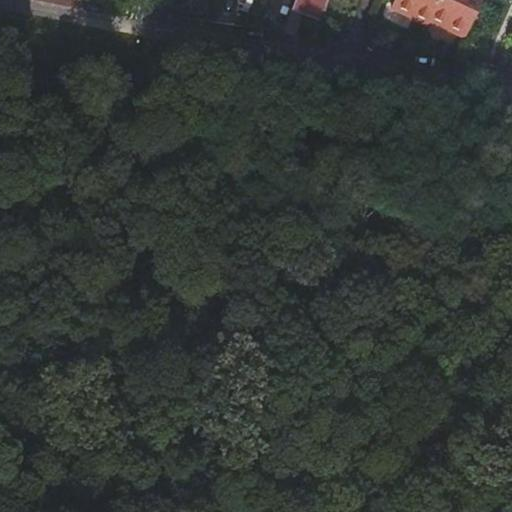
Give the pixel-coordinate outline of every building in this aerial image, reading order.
[(236,0),(237,4),(235,10),(246,14),(251,1),(251,0),(236,0)] [(295,0),(291,12),(312,20),(318,0),(295,0)] [(428,25),(439,0),(395,0),(390,13),(426,29),(428,25)] [(473,18),(481,0),(439,0),(428,25),(463,41),(473,18)] [(489,24),(473,18),(463,41),(459,49),(478,55),(489,24)]
